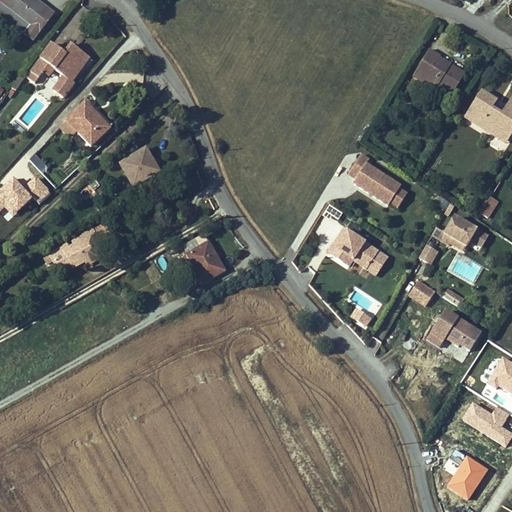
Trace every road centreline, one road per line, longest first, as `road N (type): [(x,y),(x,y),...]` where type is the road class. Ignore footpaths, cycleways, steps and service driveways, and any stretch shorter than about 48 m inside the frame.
road 1 (unclassified): [(111,0),(186,99),(229,209),(390,397),(431,511)]
road 2 (unknown): [(229,209),(0,337)]
road 3 (unknown): [(170,71),(151,87),(97,85),(55,124)]
